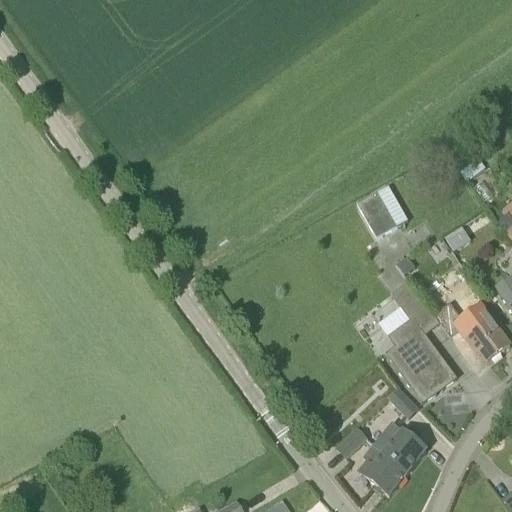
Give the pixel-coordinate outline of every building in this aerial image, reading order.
[(459,156),(449,164),(458,176),(468,168),(459,156)] [(377,241),(397,230),(379,195),(358,207),(377,241)] [(457,255),(474,245),(465,230),(448,240),(457,255)] [(397,267),(404,277),(414,271),(408,261),(397,267)] [(511,281),(497,291),(511,313),(511,281)] [(453,315),(439,325),(451,341),(465,331),(453,315)] [(456,382),(411,323),(390,339),(398,350),(388,357),(424,406),(456,382)] [(488,367),(510,350),(491,324),(467,343),(476,356),(479,354),(488,367)] [(408,423),(418,413),(399,392),(389,402),(408,423)] [(384,458),(408,477),(426,454),(392,426),(373,450),(383,458),(384,458)] [(347,462),(367,443),(357,433),(337,452),(347,462)] [(384,458),(383,458),(373,471),(367,466),(360,475),(359,475),(389,500),(408,477),(384,458)] [(511,511),(511,495),(503,503),(510,511),(511,511)]
